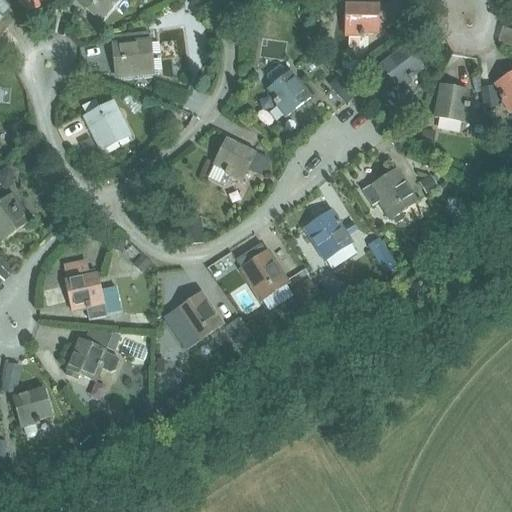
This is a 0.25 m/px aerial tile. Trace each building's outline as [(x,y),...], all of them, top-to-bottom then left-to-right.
[(101,23),(120,0),(127,0),(133,5),(137,0),(80,0),(77,3),(101,23)] [(346,39),(349,39),(349,51),(360,51),(360,39),(364,39),(364,37),(378,37),(378,8),(346,8),(346,39)] [(308,16),(313,26),(319,23),(321,17),(318,11),(308,16)] [(390,45),(403,36),(395,25),(384,33),(386,35),(384,37),(390,45)] [(511,47),(511,32),(501,33),(501,48),(511,47)] [(112,39),(117,79),(153,75),(149,45),(148,35),(112,39)] [(424,72),(406,49),(381,68),(400,93),(414,82),(413,80),(424,72)] [(267,78),(267,81),(273,89),(268,92),(276,103),(274,105),(285,120),(310,100),(302,90),(291,75),(288,77),(282,69),(279,69),(267,78)] [(511,76),(495,88),(502,99),(500,101),(510,116),(511,116),(511,117),(511,76)] [(329,87),(345,107),(355,99),(339,79),(329,87)] [(188,94),(158,85),(153,99),(183,108),(188,94)] [(469,94),(441,89),(434,120),(465,126),(469,108),(466,108),(469,94)] [(86,120),(102,152),(129,139),(113,107),(86,120)] [(171,115),(157,122),(165,138),(179,131),(171,115)] [(10,128),(13,142),(24,140),(20,126),(10,128)] [(421,145),(434,146),(436,134),(423,132),(421,145)] [(227,142),(214,168),(226,174),(225,176),(242,185),(256,156),(227,142)] [(0,174),(0,185),(5,192),(13,188),(15,173),(10,167),(0,174)] [(397,174),(364,195),(374,210),(381,206),(390,221),(393,219),(397,226),(405,221),(406,216),(404,212),(406,211),(415,205),(416,205),(397,174)] [(432,177),(420,184),(428,198),(440,191),(432,177)] [(141,193),(132,199),(138,208),(147,202),(141,193)] [(491,205),(461,199),(458,213),(478,217),(479,215),(488,217),(491,205)] [(0,244),(1,245),(27,227),(16,212),(13,213),(6,202),(0,206),(0,244)] [(331,216),(306,232),(325,262),(351,246),(331,216)] [(185,248),(205,246),(202,220),(182,222),(185,248)] [(108,251),(118,256),(123,246),(112,241),(108,251)] [(380,241),(369,248),(388,277),(399,270),(380,241)] [(262,248),(237,264),(242,273),(261,303),(262,302),(270,314),(293,299),(286,287),(287,286),(268,256),(262,248)] [(142,258),(133,267),(142,276),(151,267),(142,258)] [(216,266),(209,270),(216,282),(223,277),(216,266)] [(68,293),(64,294),(66,302),(70,302),(70,303),(73,315),(87,312),(89,323),(106,320),(106,319),(121,316),(116,291),(101,295),(97,277),(66,284),(67,288),(68,293)] [(311,283),(293,294),(303,308),(320,297),(311,283)] [(63,289),(44,293),(47,308),(66,304),(63,289)] [(340,291),(327,300),(335,313),(349,304),(340,291)] [(185,352),(196,345),(221,328),(201,298),(176,315),(165,322),(185,352)] [(239,321),(226,330),(238,348),(251,339),(239,321)] [(122,340),(113,337),(107,353),(115,356),(122,340)] [(96,385),(102,371),(112,375),(116,374),(120,363),(118,360),(106,355),(106,354),(80,343),(67,372),(65,378),(77,383),(80,378),(96,385)] [(22,431),(23,431),(25,437),(27,440),(31,440),(34,440),(37,438),(38,435),(35,427),(40,426),(39,423),(52,419),(44,392),(13,401),(22,431)] [(143,401),(143,408),(148,412),(155,404),(147,397),(143,401)] [(174,401),(167,405),(173,416),(180,411),(174,401)] [(145,414),(125,415),(125,427),(145,426),(145,414)] [(108,417),(96,419),(99,437),(111,435),(108,417)] [(117,436),(104,446),(111,456),(124,447),(117,436)] [(93,438),(82,446),(90,458),(101,450),(93,438)]
